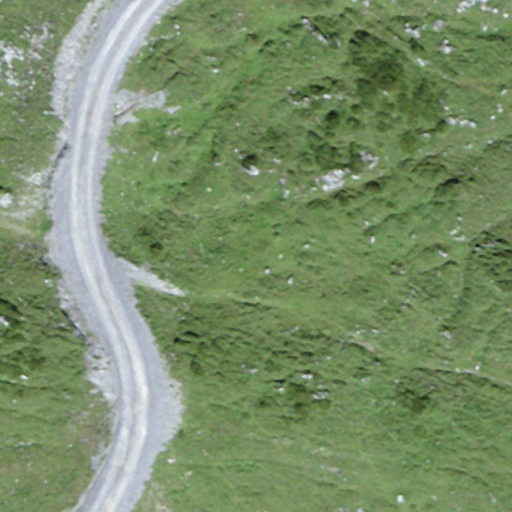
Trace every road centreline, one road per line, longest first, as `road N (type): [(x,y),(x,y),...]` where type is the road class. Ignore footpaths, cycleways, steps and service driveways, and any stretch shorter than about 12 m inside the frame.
road 1 (track): [(143,0),(123,23),(98,83),(83,174),(86,257)]
road 2 (track): [(86,257),(138,398),(131,444),(101,511)]
